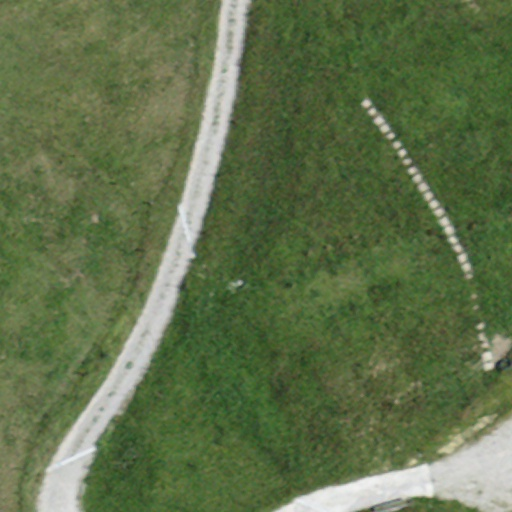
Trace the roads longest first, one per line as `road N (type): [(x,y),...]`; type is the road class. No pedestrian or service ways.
road 1 (track): [(66,511),(62,484),(78,444),(133,359),(185,235),(206,171),(234,0)]
road 2 (track): [(511,453),(475,474),(339,498),(310,511)]
road 3 (track): [(0,218),(133,359)]
